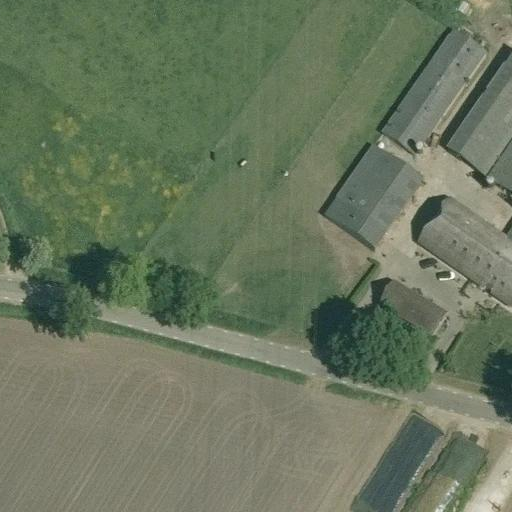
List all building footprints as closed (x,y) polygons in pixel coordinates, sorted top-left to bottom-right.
[(487,58),(460,39),(455,36),(385,138),(417,160),(487,58)] [(488,180),(511,145),(511,64),(451,155),(488,180)] [(511,145),(488,180),(511,196),(511,237),(508,244),(450,204),(421,247),(511,309),(511,145)] [(425,185),(375,150),(327,220),(376,255),(425,185)] [(433,340),(447,318),(394,285),(380,307),(433,340)] [(305,510),(308,511),(344,511),(314,494),(305,510)] [(511,511),(493,499),(484,511),(485,511),(511,511)]
